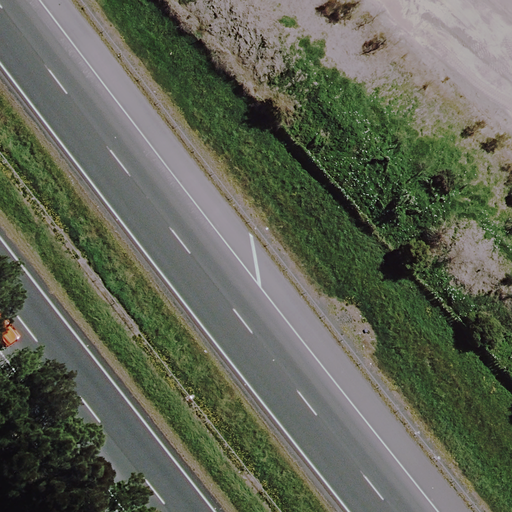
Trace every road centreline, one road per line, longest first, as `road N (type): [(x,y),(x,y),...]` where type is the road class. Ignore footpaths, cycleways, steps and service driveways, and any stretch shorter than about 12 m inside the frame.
road 1 (motorway): [(0,10),(212,296),(389,511)]
road 2 (motorway): [(168,511),(0,305)]
